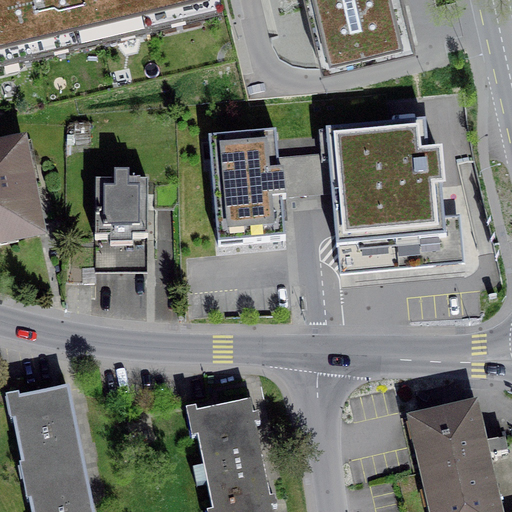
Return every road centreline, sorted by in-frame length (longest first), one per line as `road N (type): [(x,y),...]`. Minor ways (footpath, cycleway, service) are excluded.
road 1 (tertiary): [(0,320),(141,347),(311,353)]
road 2 (tertiary): [(311,353),(511,355)]
road 3 (residential): [(336,511),(311,353)]
